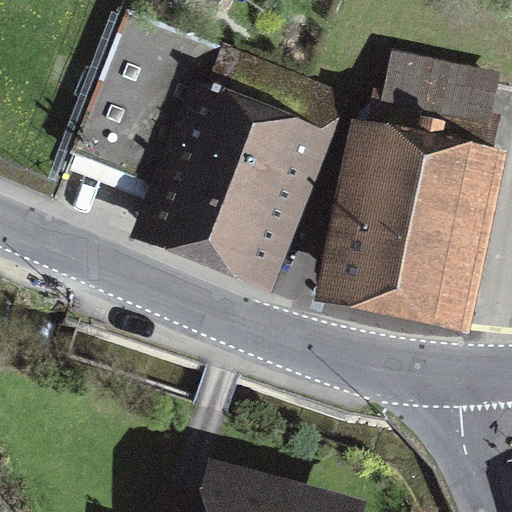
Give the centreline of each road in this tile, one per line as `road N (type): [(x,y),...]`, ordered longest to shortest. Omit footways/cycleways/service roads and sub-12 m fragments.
road 1 (tertiary): [(0,222),(235,323),(369,363),(455,374)]
road 2 (unclassified): [(455,374),(483,511)]
